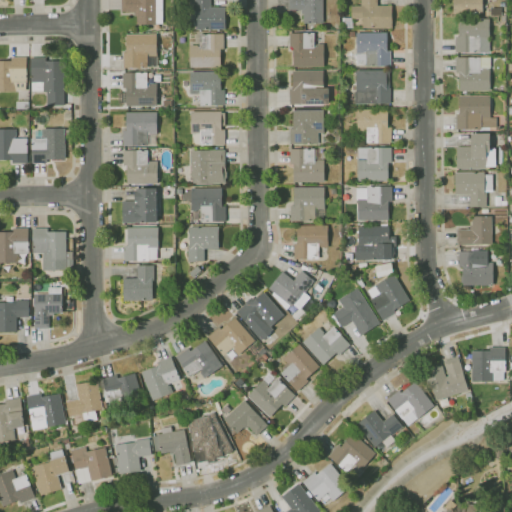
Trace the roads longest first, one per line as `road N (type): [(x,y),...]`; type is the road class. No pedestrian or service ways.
road 1 (residential): [(256,0),(257,248),(191,307),(151,329),(0,365)]
road 2 (residential): [(511,305),(411,342),(252,478),(90,511)]
road 3 (residential): [(96,346),(89,0)]
road 4 (residential): [(423,0),(425,244),(446,324)]
